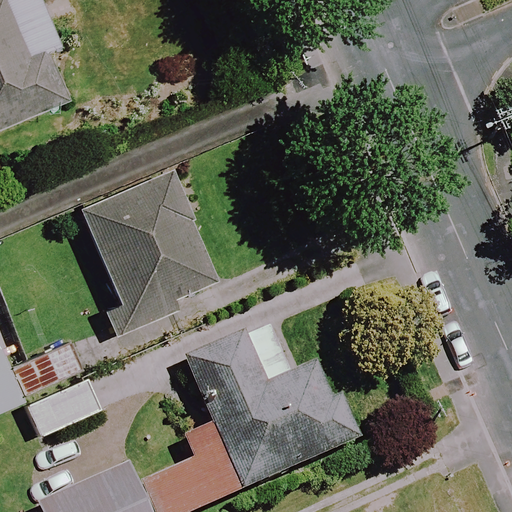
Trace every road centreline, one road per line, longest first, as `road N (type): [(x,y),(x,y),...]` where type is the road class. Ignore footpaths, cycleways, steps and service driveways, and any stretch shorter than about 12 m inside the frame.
road 1 (tertiary): [(511,363),(375,54)]
road 2 (residential): [(499,0),(375,54)]
